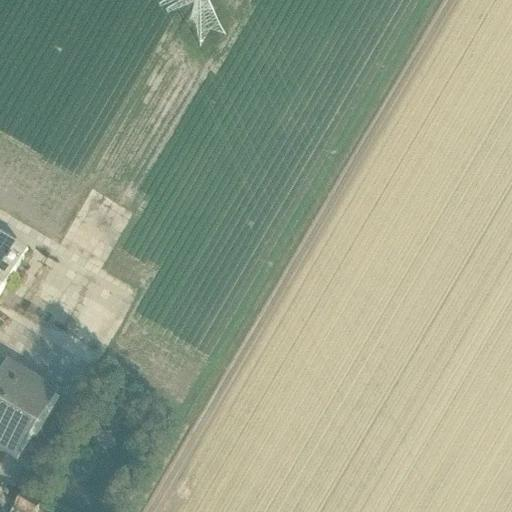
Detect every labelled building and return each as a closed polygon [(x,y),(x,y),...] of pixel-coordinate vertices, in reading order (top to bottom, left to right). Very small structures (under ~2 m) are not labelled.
[(28,209),(33,201),(10,186),(4,194),(28,209)] [(60,394),(0,359),(0,301),(25,258),(0,243),(0,453),(19,464),(60,394)] [(111,415),(94,418),(95,429),(112,427),(111,415)] [(34,452),(40,463),(54,456),(49,444),(34,452)] [(14,511),(37,511),(44,502),(26,491),(13,511),(14,511)]
